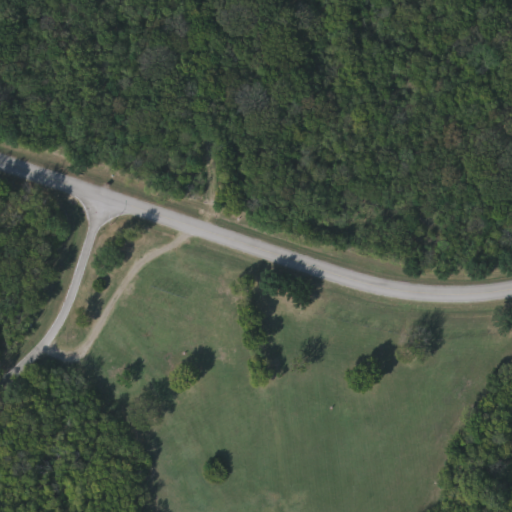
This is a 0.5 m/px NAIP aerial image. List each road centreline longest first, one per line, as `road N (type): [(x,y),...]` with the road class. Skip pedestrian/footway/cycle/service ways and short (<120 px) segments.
road 1 (residential): [(511,291),(433,295),(360,283),(0,166)]
road 2 (residential): [(111,203),(68,317),(48,349),(0,391)]
